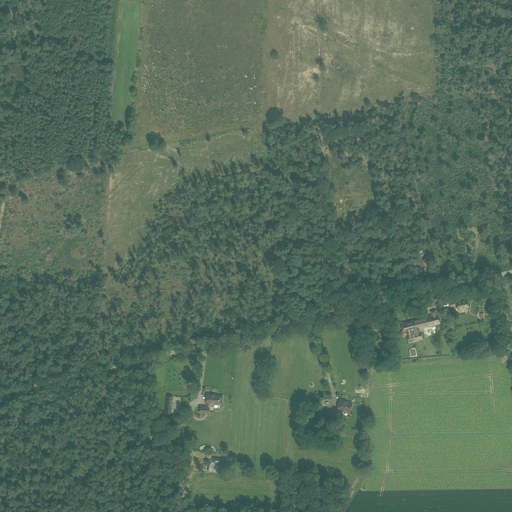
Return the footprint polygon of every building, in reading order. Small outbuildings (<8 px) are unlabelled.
[(468,302),(469,302),(468,300),(467,300),(467,299),(465,300),(464,299),(456,301),(450,303),(451,306),(457,305),(458,311),(464,309),(463,308),(469,307),(468,302)] [(423,330),(422,327),(428,326),(429,326),(433,325),(435,324),(440,323),(438,314),(437,315),(435,310),(431,311),(432,316),(401,323),(403,330),(400,334),(403,336),(407,335),(409,342),(418,340),(417,339),(422,338),(421,332),(422,332),(423,331),(423,330)] [(222,404),(223,396),(212,395),(212,394),(208,394),(207,403),(207,407),(201,406),(200,412),(209,413),(210,406),(209,406),(210,403),(218,404),(222,404)] [(167,395),(165,412),(172,413),(174,396),(167,395)] [(350,413),(352,403),(340,399),(337,410),(342,411),(350,413)] [(336,419),(338,411),(329,409),(327,416),(336,419)] [(327,429),(318,433),(320,438),(329,433),(327,429)]
